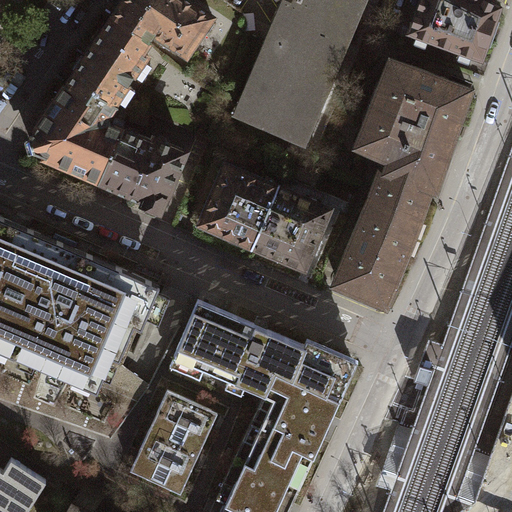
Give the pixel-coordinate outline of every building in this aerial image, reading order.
[(188,0),(122,0),(113,14),(151,39),(156,32),(189,54),(213,16),(188,0)] [(281,0),(234,111),(299,139),(358,0),(290,0),(289,4),(281,0)] [(488,0),(418,0),(408,28),(483,57),(501,7),(488,0)] [(113,14),(66,84),(86,98),(92,88),(114,103),(148,52),(144,49),(151,39),(113,14)] [(468,87),(390,58),(373,106),(451,136),(468,87)] [(108,112),(114,103),(92,88),(86,98),(66,84),(30,135),(32,149),(100,179),(123,128),(110,122),(108,112)] [(388,154),(371,198),(418,216),(431,179),(434,180),(451,136),(373,106),(359,143),(388,154)] [(123,128),(100,179),(161,206),(185,151),(154,137),(153,141),(123,128)] [(201,217),(256,240),(280,181),(224,158),(201,217)] [(336,204),(280,181),(256,240),(312,262),(336,204)] [(410,237),(418,216),(371,198),(338,279),(390,301),(398,283),(392,280),(410,237)] [(158,284),(0,218),(0,343),(96,383),(109,352),(117,356),(133,318),(142,322),(158,284)] [(276,370),(338,399),(357,358),(332,347),(306,336),(303,343),(247,320),(198,297),(174,352),(265,393),(276,370)] [(237,453),(300,482),(338,399),(276,370),(265,393),(237,453)] [(163,390),(146,431),(200,452),(216,412),(163,390)] [(183,493),(200,452),(146,431),(130,471),(183,493)] [(286,511),(300,482),(237,453),(217,497),(226,501),(220,511),(286,511)] [(4,467),(0,464),(0,511),(23,511),(46,478),(11,456),(4,467)] [(87,482),(73,503),(88,511),(92,511),(105,495),(87,482)] [(88,511),(73,503),(67,511),(88,511)]
